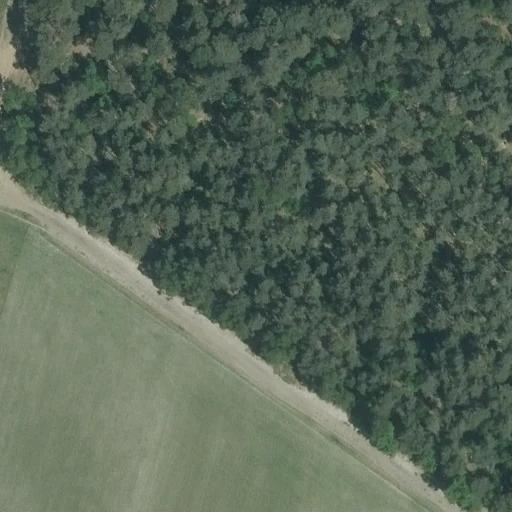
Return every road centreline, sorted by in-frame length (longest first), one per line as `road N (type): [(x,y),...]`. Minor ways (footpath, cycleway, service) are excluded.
road 1 (unknown): [(482,511),(27,157),(511,511)]
road 2 (track): [(473,511),(0,173)]
